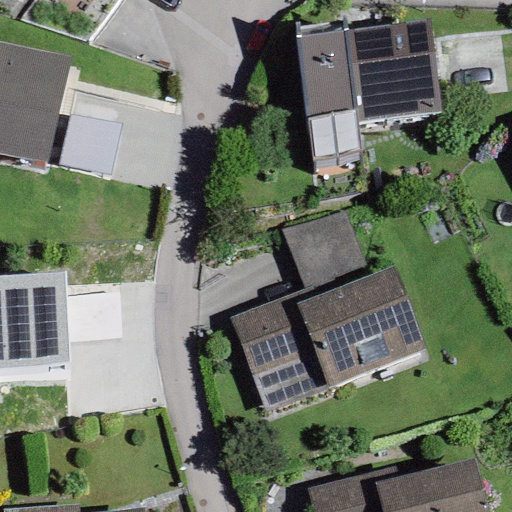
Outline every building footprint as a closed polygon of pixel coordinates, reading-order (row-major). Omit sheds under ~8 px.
[(295,37),(310,161),(360,155),(357,122),(438,113),(427,21),(295,37)] [(69,57),(0,42),(0,154),(46,164),(69,57)] [(109,176),(120,125),(69,114),(59,166),(109,176)] [(342,213),(280,230),(304,289),(310,287),(314,297),(367,276),(342,213)] [(228,318),(265,413),(426,350),(393,266),(367,276),(314,297),(310,287),(304,289),(228,318)] [(62,274),(0,277),(0,365),(66,362),(62,274)] [(309,511),(486,511),(473,459),(396,479),(393,467),(303,489),(309,511)]
